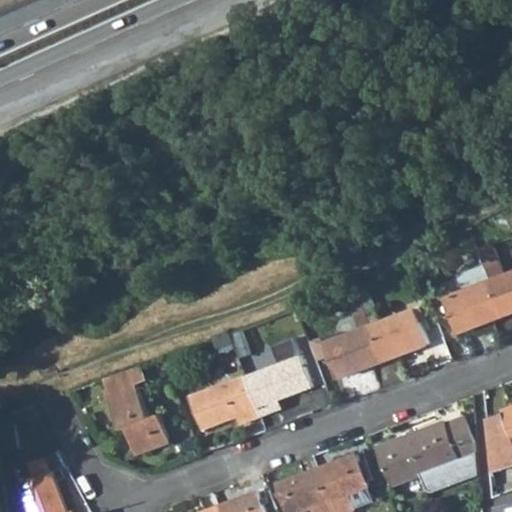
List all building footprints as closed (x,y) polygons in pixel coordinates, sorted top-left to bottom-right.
[(495,248),(480,253),(491,282),(504,317),(511,313),(511,273),(505,276),(495,248)] [(382,322),(365,277),(355,282),(360,294),(384,361),(430,345),(422,323),(430,320),(425,306),(382,322)] [(458,334),(504,317),(491,282),(446,298),(458,334)] [(339,378),(384,361),(360,294),(349,298),(361,331),(320,345),(325,358),(330,356),(339,378)] [(219,353),(236,347),(231,332),(214,337),(219,353)] [(285,362),(247,376),(262,416),(273,412),(270,403),(280,400),(317,387),(297,336),(276,343),(285,362)] [(149,417),(129,368),(102,377),(109,394),(106,394),(120,430),(126,428),(136,454),(171,440),(160,413),(149,417)] [(209,379),(212,389),(232,382),(228,372),(209,379)] [(250,420),(262,416),(247,376),(232,382),(212,389),(192,396),(202,429),(238,416),(247,412),(250,420)] [(283,409),(280,400),(270,403),(273,412),(283,409)] [(505,414),(487,419),(491,473),(511,464),(511,408),(505,411),(505,414)] [(240,424),(250,420),(247,412),(238,416),(240,424)] [(447,421),(380,446),(394,486),(421,476),(426,491),(478,472),(476,455),(476,442),(466,416),(447,423),(447,421)] [(361,454),(319,470),(330,501),(334,511),(347,511),(353,510),(348,495),(366,488),(372,487),(361,454)] [(65,511),(47,457),(17,468),(31,511),(65,511)] [(315,511),(334,511),(330,501),(319,470),(279,485),(288,511),(300,511),(313,507),(315,511)] [(366,488),(348,495),(353,510),(372,504),(366,488)] [(259,492),(219,507),(221,511),(267,511),(264,505),(262,498),(259,492)]
